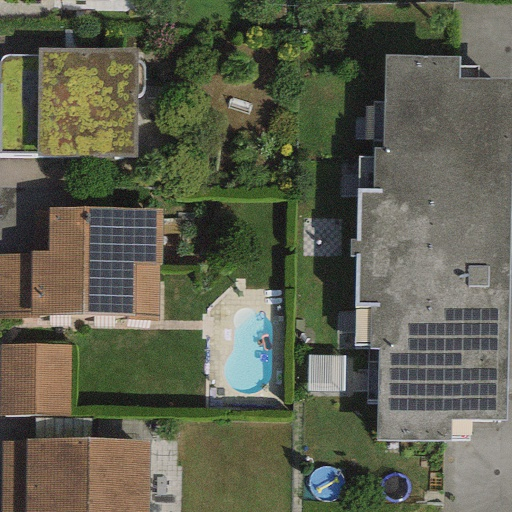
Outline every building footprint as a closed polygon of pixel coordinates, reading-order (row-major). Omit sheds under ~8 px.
[(133,48),(36,48),(36,56),(13,55),(3,57),(0,58),(0,159),(132,157),(133,48)] [(457,56),(382,55),(380,148),(372,148),(372,158),(356,157),(353,308),(367,308),(366,350),(377,350),(375,440),(448,442),(448,419),(505,420),(511,80),(475,79),(475,67),(457,67),(457,56)] [(29,255),(0,254),(0,316),(158,317),(158,209),(46,209),(46,252),(29,251),(29,255)] [(68,344),(0,343),(0,416),(67,417),(68,344)] [(24,443),(0,442),(0,511),(146,511),(147,440),(24,439),(24,443)]
